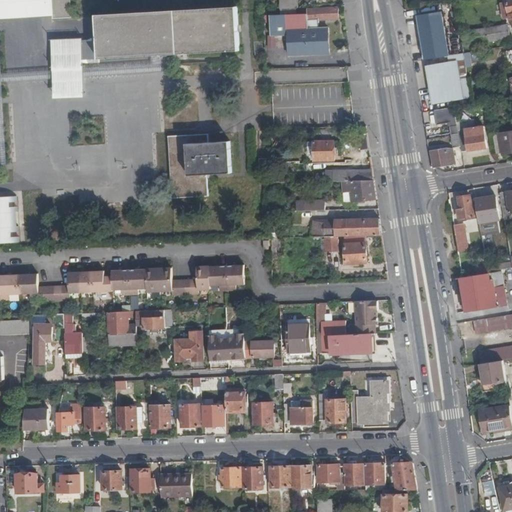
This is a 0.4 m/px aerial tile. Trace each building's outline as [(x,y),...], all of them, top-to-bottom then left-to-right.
[(0,0),(0,12),(52,10),(52,16),(52,19),(70,18),(69,0),(0,0)] [(279,0),(281,8),(298,7),(297,0),(279,0)] [(510,15),(508,0),(501,1),(504,16),(510,15)] [(97,16),(98,42),(99,59),(153,55),(163,55),(241,50),(238,7),(97,16)] [(308,9),(308,13),(308,28),(288,30),(288,35),(289,54),(330,53),(329,27),(319,28),(319,19),(338,18),(338,8),(308,9)] [(0,12),(0,19),(52,16),(52,10),(0,12)] [(419,15),(422,33),(445,29),(442,11),(419,15)] [(308,28),(308,13),(271,14),(272,35),(288,35),(288,30),(308,28)] [(508,24),(469,30),(469,39),(470,43),(510,37),(508,24)] [(445,29),(422,33),(426,59),(449,55),(445,29)] [(469,30),(461,31),(462,40),(469,39),(469,30)] [(52,41),(53,69),(54,78),(54,96),(85,95),(84,76),(84,68),(84,64),(74,62),(73,43),(83,42),(83,39),(52,41)] [(98,42),(83,42),(73,43),(74,62),(84,64),(99,63),(99,59),(98,42)] [(84,68),(84,76),(164,71),(163,55),(153,55),(154,63),(84,68)] [(463,99),(458,61),(428,65),(433,104),(463,99)] [(53,69),(0,73),(1,81),(54,78),(53,69)] [(488,101),(481,102),(481,109),(489,108),(488,101)] [(455,106),(435,109),(437,122),(450,119),(452,134),(459,133),(457,122),(455,106)] [(459,133),(461,146),(462,151),(487,147),(484,125),(468,128),(467,121),(457,122),(459,133)] [(366,126),(359,126),(355,126),(356,136),(359,136),(367,134),(366,126)] [(330,140),(330,130),(314,131),(315,141),(308,141),(309,154),(314,154),(315,160),(335,159),(335,140),(330,140)] [(511,131),(493,134),(496,155),(511,152),(511,131)] [(459,133),(452,134),(453,147),(461,146),(459,133)] [(208,196),(207,175),(232,173),(230,141),(209,143),(209,134),(170,136),(174,198),(208,196)] [(370,148),(367,134),(359,136),(361,150),(370,148)] [(432,151),(434,165),(434,167),(436,166),(455,163),(454,151),(452,149),(448,149),(432,151)] [(374,180),(372,169),(334,170),(335,181),(341,181),(374,180)] [(352,201),(377,199),(374,180),(341,181),(342,191),(343,191),(352,191),(352,201)] [(511,190),(500,192),(504,213),(509,212),(511,211),(511,190)] [(343,201),(352,201),(352,191),(343,191),(343,201)] [(0,196),(0,242),(18,241),(16,225),(10,225),(8,211),(15,211),(14,195),(0,196)] [(475,206),(472,206),(470,196),(459,198),(461,208),(458,208),(460,219),(477,216),(475,206)] [(496,196),(476,199),(480,222),(499,219),(496,196)] [(297,202),(297,212),(325,211),(325,200),(297,202)] [(337,235),(382,235),(379,217),(365,217),(366,219),(337,219),(337,235)] [(315,219),(315,236),(337,235),(337,219),(315,219)] [(465,224),(455,225),(456,235),(457,241),(459,250),(468,249),(465,224)] [(325,238),(326,251),(339,250),(338,237),(325,238)] [(366,242),(345,243),(346,263),(367,262),(366,242)] [(511,268),(511,261),(500,264),(501,270),(502,270),(511,268)] [(244,265),(227,266),(228,291),(238,291),(237,285),(245,285),(244,265)] [(227,266),(210,267),(211,286),(220,286),(220,291),(228,291),(227,266)] [(198,280),(190,281),(190,295),(199,295),(199,290),(211,289),(211,286),(210,267),(197,267),(198,280)] [(148,270),(148,289),(148,291),(161,291),(160,269),(148,270)] [(172,269),(160,269),(161,291),(173,291),(173,296),(181,296),(181,281),(173,281),(172,269)] [(131,271),(132,296),(139,295),(139,289),(148,289),(148,270),(131,271)] [(501,270),(488,272),(486,272),(489,289),(505,286),(502,270),(501,270)] [(113,277),(114,290),(122,290),(123,296),(132,296),(131,271),(113,271),(113,277)] [(82,273),(83,293),(94,293),(93,272),(82,273)] [(93,272),(94,293),(114,292),(114,290),(113,277),(106,277),(106,272),(93,272)] [(489,289),(486,272),(463,276),(460,277),(463,293),(465,307),(491,304),(489,289)] [(71,286),(71,293),(83,293),(82,273),(70,273),(71,286)] [(21,275),(22,294),(33,293),(33,299),(41,299),(40,287),(40,274),(21,275)] [(2,276),(3,300),(12,300),(12,294),(22,294),(21,275),(2,276)] [(460,277),(454,278),(456,294),(463,293),(460,277)] [(181,281),(181,296),(186,296),(190,295),(190,281),(181,281)] [(56,287),(56,301),(64,301),(64,286),(56,287)] [(64,286),(64,301),(72,301),(71,293),(71,286),(64,286)] [(40,287),(41,299),(41,301),(49,302),(48,287),(40,287)] [(49,302),(56,301),(56,287),(48,287),(49,302)] [(376,300),(356,301),(358,324),(355,324),(355,334),(371,333),(377,332),(377,325),(379,325),(378,311),(380,311),(379,302),(376,302),(376,300)] [(324,302),(316,303),(317,323),(322,323),(323,335),(347,334),(347,321),(326,322),(324,302)] [(145,328),(174,327),(173,309),(162,309),(155,310),(156,317),(145,318),(145,328)] [(110,344),(138,343),(137,322),(128,322),(128,315),(133,315),(133,311),(132,311),(115,311),(110,312),(110,344)] [(83,313),(83,321),(92,321),(92,313),(84,313),(83,313)] [(57,314),(53,314),(54,319),(53,322),(59,322),(59,329),(65,329),(65,319),(65,314),(57,314)] [(511,327),(511,314),(475,320),(477,333),(511,327)] [(0,335),(31,334),(32,320),(0,321),(0,335)] [(53,364),(54,327),(48,327),(48,324),(38,324),(36,364),(53,364)] [(310,339),(310,325),(287,325),(288,352),(311,352),(311,347),(313,347),(313,339),(310,339)] [(66,333),(67,353),(84,352),(84,337),(83,332),(74,332),(67,333),(66,333)] [(186,362),(186,358),(195,358),(195,361),(205,361),(203,332),(192,332),(192,340),(177,340),(177,362),(186,362)] [(347,334),(323,335),(324,353),(331,353),(331,354),(373,352),(371,333),(355,334),(347,334)] [(227,339),(228,359),(247,358),(246,342),(245,335),(237,335),(237,339),(227,339)] [(84,337),(84,352),(95,352),(94,336),(84,337)] [(210,337),(211,360),(228,359),(227,339),(217,339),(217,336),(210,337)] [(246,342),(247,358),(275,357),(274,341),(246,342)] [(511,345),(480,351),(482,363),(502,360),(511,358),(511,345)] [(482,363),(480,364),(484,383),(506,379),(502,360),(482,363)] [(84,363),(74,361),(72,373),(82,374),(84,363)] [(284,389),(284,374),(275,374),(276,389),(284,389)] [(194,386),(202,386),(202,378),(194,378),(194,386)] [(352,398),(352,422),(389,420),(387,381),(372,382),(373,397),(358,398),(352,398)] [(227,390),(228,413),(245,412),(245,389),(227,390)] [(319,395),(320,421),(328,421),(327,400),(327,395),(319,395)] [(327,400),(328,421),(328,422),(346,421),(346,399),(327,400)] [(284,405),(285,422),(292,422),(293,423),(313,423),(313,401),(301,401),(302,408),(292,408),(292,405),(284,405)] [(273,403),(255,404),(256,424),(274,424),(273,403)] [(77,423),(83,423),(82,405),(73,405),(73,413),(62,413),(62,431),(70,430),(70,425),(77,425),(77,423)] [(201,427),(201,405),(182,406),(183,427),(201,427)] [(225,405),(204,406),(205,426),(225,426),(225,405)] [(153,407),(153,428),(172,428),(172,406),(153,407)] [(511,427),(511,413),(511,406),(481,411),(484,432),(511,427)] [(88,408),(89,430),(107,430),(106,408),(88,408)] [(120,430),(139,429),(138,408),(120,408),(120,430)] [(26,411),(25,431),(49,430),(49,410),(26,411)] [(482,435),(511,430),(511,427),(484,432),(481,432),(482,435)] [(413,464),(412,462),(394,463),(396,476),(393,476),(394,481),(397,481),(398,489),(404,489),(418,490),(413,464)] [(387,463),(366,464),(367,484),(387,483),(387,463)] [(366,464),(346,465),(345,476),(346,485),(367,484),(366,464)] [(338,481),(338,490),(346,490),(346,485),(345,476),(341,476),(341,465),(320,466),(320,481),(338,481)] [(292,486),(292,466),(272,466),(273,487),(292,486)] [(313,466),(295,466),(296,487),(316,487),(316,476),(314,476),(313,466)] [(246,468),(246,488),(264,488),(264,467),(246,468)] [(224,487),(242,487),(242,468),(224,468),(224,477),(221,477),(221,482),(224,482),(224,487)] [(123,489),(123,471),(104,472),(105,489),(123,489)] [(153,491),(153,490),(153,479),(152,471),(133,471),(134,491),(153,491)] [(177,474),(162,475),(163,497),(178,497),(178,494),(194,494),(194,477),(177,477),(177,474)] [(19,493),(39,493),(39,485),(39,475),(19,476),(19,493)] [(59,483),(59,492),(82,492),(81,475),(64,475),(64,483),(59,483)] [(497,493),(494,480),(485,481),(488,494),(497,493)] [(511,484),(500,487),(505,510),(511,508),(511,484)] [(408,511),(408,495),(404,495),(395,494),(386,495),(382,495),(382,498),(385,498),(384,511),(408,511)] [(327,499),(319,500),(319,510),(327,510),(327,499)] [(187,504),(186,511),(194,511),(195,503),(187,504)]
